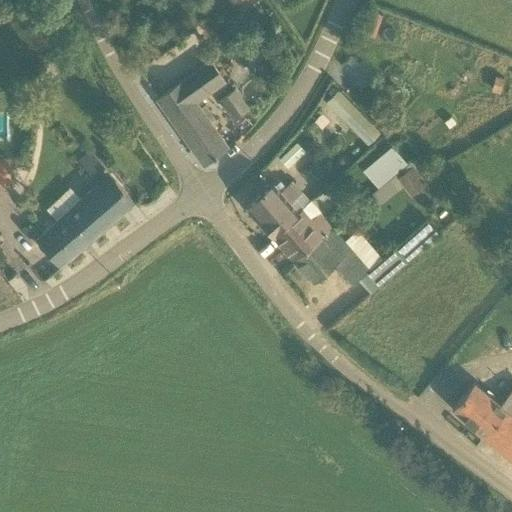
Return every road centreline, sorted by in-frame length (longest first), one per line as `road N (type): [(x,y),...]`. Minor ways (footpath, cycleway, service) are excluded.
road 1 (unclassified): [(200,202),(298,326),(511,491)]
road 2 (unclassified): [(346,0),(317,65),(268,139),(200,202)]
road 3 (unclassified): [(0,323),(77,286),(200,202)]
road 4 (unclassified): [(82,0),(122,82),(200,202)]
